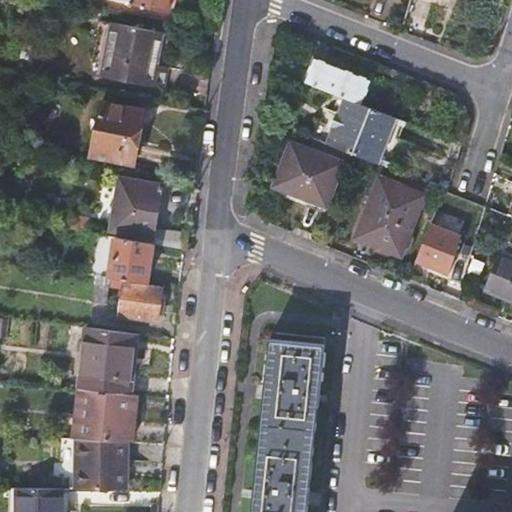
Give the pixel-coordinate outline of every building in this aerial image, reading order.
[(407,0),(401,23),(422,28),(430,2),(446,6),(447,0),(407,0)] [(106,18),(95,71),(157,84),(162,63),(158,62),(164,31),(106,18)] [(299,80),(304,82),(314,58),(309,57),(299,80)] [(370,80),(314,58),(304,82),(344,98),(361,105),(363,100),(370,80)] [(372,75),(370,80),(363,100),(372,103),(382,78),(372,75)] [(332,128),(326,145),(366,160),(387,169),(405,121),(361,105),(344,98),(338,114),(336,113),(330,127),(332,128)] [(137,161),(148,108),(105,99),(95,152),(137,161)] [(274,187),(325,207),(341,164),(292,144),(274,187)] [(380,178),(357,238),(400,255),(424,197),(380,178)] [(148,240),(146,246),(150,247),(181,252),(184,236),(153,232),(161,187),(117,180),(108,234),(148,240)] [(433,219),(416,261),(451,274),(467,232),(433,219)] [(150,247),(146,246),(100,237),(94,278),(144,286),(150,247)] [(511,301),(511,261),(498,256),(485,291),(511,301)] [(161,302),(156,302),(157,290),(98,282),(97,291),(120,294),(117,318),(154,323),(156,307),(160,307),(161,302)] [(13,324),(0,322),(0,377),(8,378),(13,324)] [(83,329),(76,390),(120,395),(128,335),(83,329)] [(305,511),(322,347),(268,341),(250,511),(305,511)] [(127,395),(120,395),(76,390),(70,440),(72,441),(122,443),(128,444),(130,444),(134,412),(125,410),(127,395)] [(134,412),(136,396),(127,395),(125,410),(134,412)] [(121,465),(122,443),(72,441),(71,491),(116,491),(117,465),(121,465)] [(147,471),(148,445),(130,444),(128,444),(127,470),(147,471)] [(13,511),(14,490),(7,490),(6,511),(13,511)] [(14,490),(13,511),(60,511),(61,490),(14,490)]
